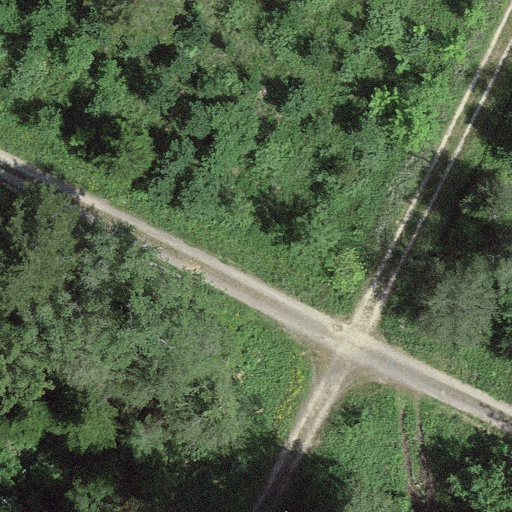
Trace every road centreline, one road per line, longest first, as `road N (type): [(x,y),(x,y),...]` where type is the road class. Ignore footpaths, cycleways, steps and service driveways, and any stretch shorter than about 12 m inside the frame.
road 1 (track): [(511,425),(0,165)]
road 2 (track): [(270,511),(511,31)]
